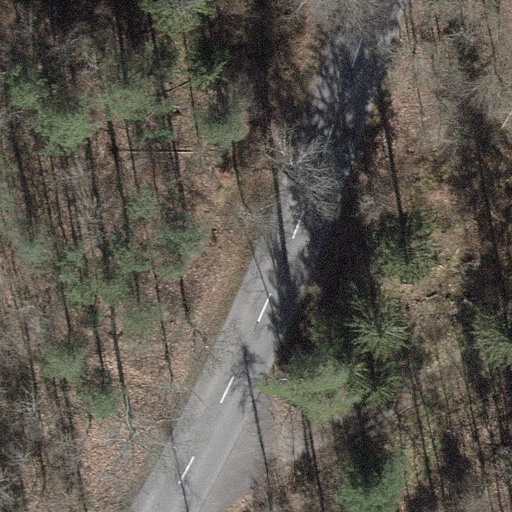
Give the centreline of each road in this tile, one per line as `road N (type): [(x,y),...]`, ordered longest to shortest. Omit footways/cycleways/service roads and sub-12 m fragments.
road 1 (tertiary): [(165,511),(197,461),(275,290),(378,0)]
road 2 (track): [(511,345),(255,465),(197,461)]
